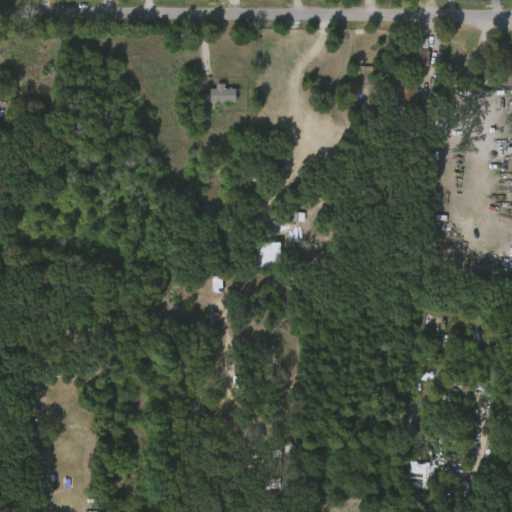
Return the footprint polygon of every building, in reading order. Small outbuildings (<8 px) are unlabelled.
[(425,39),(425,48),(427,48),(426,65),(394,65),(394,49),(410,49),(410,47),(419,47),(419,39),(425,39)] [(222,83),(222,88),(234,89),(234,101),(232,101),(232,102),(206,102),(206,100),(196,100),(196,93),(206,94),(206,88),(213,88),(213,83),(222,83)] [(416,87),(393,88),(394,108),(417,107),(416,87)] [(433,134),(416,133),(416,106),(434,106),(433,134)] [(279,255),(254,256),(254,268),(279,267),(279,255)] [(427,489),(428,463),(409,463),(408,489),(427,489)]
